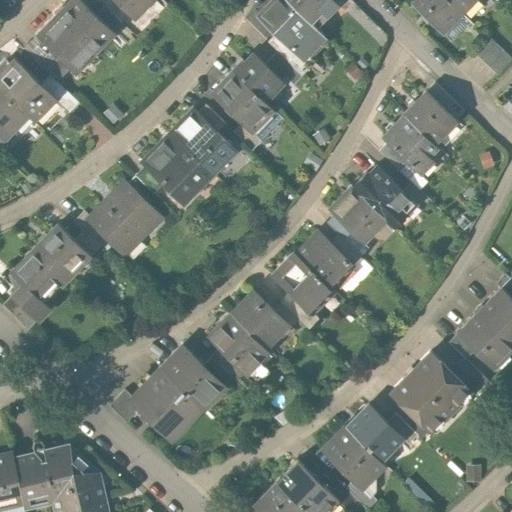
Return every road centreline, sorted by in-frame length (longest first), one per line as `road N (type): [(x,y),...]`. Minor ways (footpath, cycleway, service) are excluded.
road 1 (residential): [(409,36),(333,169),(260,257),(140,345),(65,387)]
road 2 (residential): [(511,173),(435,311),(354,388),(183,490)]
road 3 (residential): [(251,0),(208,62),(137,135),(0,221)]
road 4 (residential): [(65,387),(183,490)]
road 5 (residential): [(409,36),(511,131)]
